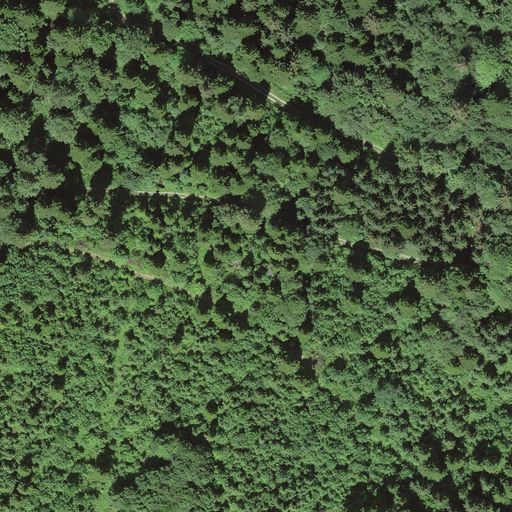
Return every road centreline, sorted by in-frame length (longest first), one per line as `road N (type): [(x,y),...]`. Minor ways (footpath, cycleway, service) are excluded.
road 1 (track): [(464,511),(264,326),(125,262),(0,241)]
road 2 (track): [(0,180),(18,188),(244,204),(357,246),(511,283)]
road 3 (track): [(511,217),(298,112),(133,22),(109,0)]
